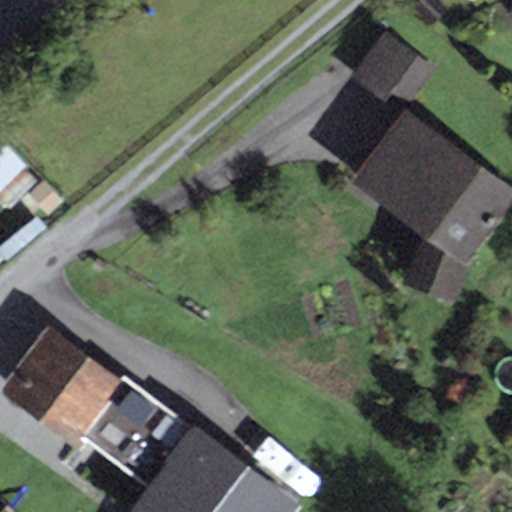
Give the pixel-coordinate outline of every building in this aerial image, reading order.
[(385,31),(352,76),(403,113),(406,109),(437,68),(385,31)] [(511,187),(406,109),(403,113),(350,184),(422,237),(403,288),(454,307),(469,266),(511,207),(511,187)] [(60,203),(41,183),(28,196),(46,216),(60,203)] [(120,382),(47,328),(0,391),(0,394),(81,453),(87,445),(81,441),(123,384),(120,382)] [(149,490),(194,428),(124,377),(120,382),(123,384),(81,441),(87,445),(149,490)] [(294,511),(299,505),(194,428),(149,490),(132,511),(294,511)]
